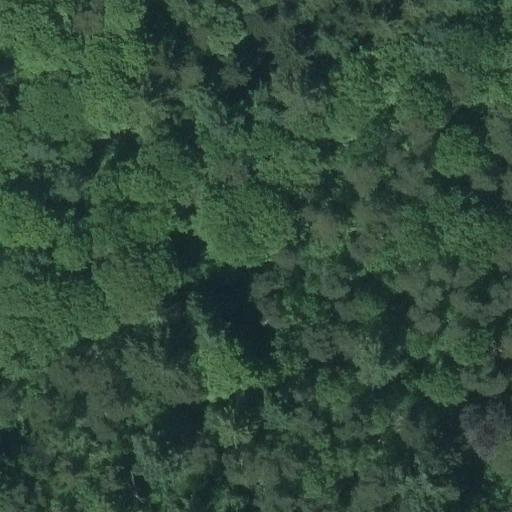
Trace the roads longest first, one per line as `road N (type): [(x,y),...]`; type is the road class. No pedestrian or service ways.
road 1 (track): [(439,0),(0,180)]
road 2 (track): [(461,452),(281,84),(261,73)]
